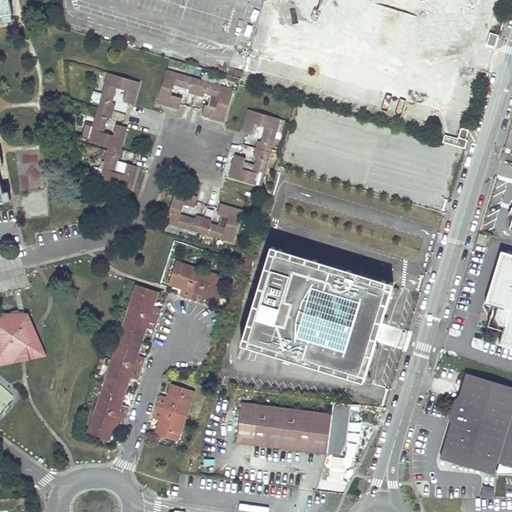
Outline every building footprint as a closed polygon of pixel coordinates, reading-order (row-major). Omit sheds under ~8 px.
[(0,0),(0,17),(13,15),(10,0),(0,0)] [(381,22),(385,9),(354,0),(333,0),(324,30),(276,15),(264,56),(445,111),(457,70),(403,53),(408,35),(413,18),(403,14),(401,20),(400,20),(398,20),(396,20),(395,20),(393,21),(392,22),(392,23),(390,25),(381,22)] [(403,14),(413,18),(469,34),(478,0),(354,0),(385,9),(403,14)] [(500,35),(495,34),(491,32),(489,41),(497,43),(500,35)] [(197,95),(201,80),(168,71),(159,103),(181,109),(183,99),(173,96),(176,86),(191,90),(190,93),(197,95)] [(99,108),(113,112),(115,104),(112,103),(116,88),(127,92),(124,102),(134,105),(141,82),(109,74),(103,94),(100,103),(99,108)] [(213,96),(220,98),(217,109),(210,107),(206,106),(203,115),(225,121),(234,90),(201,80),(197,95),(204,97),(205,94),(213,96)] [(103,94),(94,92),(91,101),(100,103),(103,94)] [(220,98),(213,96),(210,107),(217,109),(220,98)] [(113,112),(99,108),(89,142),(109,148),(121,151),(128,128),(118,125),(114,136),(103,133),(108,118),(111,119),(113,112)] [(257,149),(271,153),(281,119),(249,110),(243,132),(253,135),(256,125),(266,127),(262,143),(259,142),(257,149)] [(342,169),(352,132),(336,128),(326,164),(342,169)] [(462,128),(459,139),(445,135),(443,142),(464,148),(467,138),(469,131),(462,128)] [(401,144),(400,146),(352,132),(342,169),(414,189),(424,152),(409,148),(410,146),(401,144)] [(109,148),(103,170),(95,168),(92,179),(132,190),(138,168),(127,165),(124,175),(114,172),(119,158),(121,158),(124,152),(121,151),(109,148)] [(258,157),(256,165),(254,172),(243,169),(245,162),(247,158),(236,155),(229,177),(261,187),(271,153),(257,149),(255,156),(258,157)] [(256,165),(245,162),(243,169),(254,172),(256,165)] [(195,220),(181,216),(184,205),(195,208),(198,198),(175,191),(166,223),(200,232),(204,218),(197,216),(195,220)] [(204,218),(200,232),(234,242),(243,211),(221,204),(218,215),(228,218),(225,229),(210,225),(212,220),(204,218)] [(486,235),(479,233),(477,243),(483,244),(486,235)] [(274,247),(244,346),(366,383),(382,333),(397,285),(274,247)] [(505,327),(500,343),(511,347),(511,254),(501,252),(486,303),(498,307),(504,308),(501,319),(507,321),(505,327)] [(170,259),(168,266),(175,268),(177,261),(170,259)] [(181,296),(192,300),(202,269),(177,261),(175,268),(170,285),(183,290),(181,296)] [(219,301),(227,277),(202,269),(192,300),(204,304),(206,297),(219,301)] [(145,358),(142,357),(138,355),(147,329),(154,331),(162,309),(154,306),(159,292),(136,285),(87,434),(110,441),(114,428),(122,430),(129,408),(121,405),(130,378),(138,380),(145,358)] [(504,308),(498,307),(495,318),(499,325),(505,327),(507,321),(501,319),(504,308)] [(28,314),(0,313),(0,366),(46,357),(28,314)] [(511,350),(491,344),(489,350),(511,357),(511,350)] [(493,473),(496,462),(511,412),(511,387),(468,374),(460,400),(456,402),(458,406),(455,415),(451,417),(453,421),(442,458),(493,473)] [(157,407),(186,416),(194,392),(171,385),(167,397),(161,396),(157,407)] [(458,406),(456,402),(446,408),(451,417),(455,415),(458,406)] [(242,403),(237,441),(327,453),(332,415),(242,403)] [(332,415),(327,453),(341,454),(347,442),(352,405),(333,403),(332,415)] [(153,419),(159,421),(154,434),(178,441),(186,416),(157,407),(153,419)] [(511,412),(496,462),(499,463),(496,473),(511,473),(511,412)] [(494,497),(496,474),(484,474),(483,496),(494,497)]
